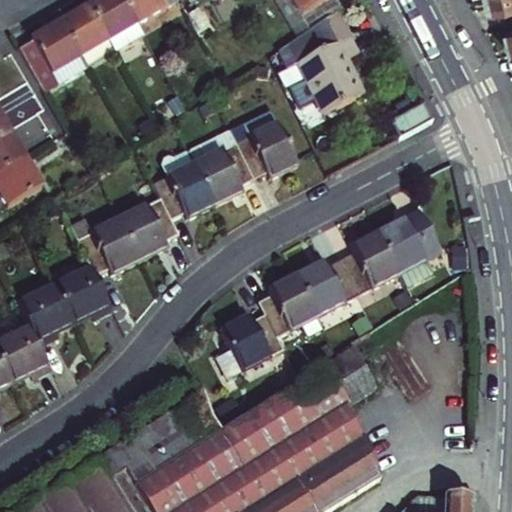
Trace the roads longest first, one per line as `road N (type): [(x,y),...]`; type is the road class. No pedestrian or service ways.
road 1 (residential): [(476,126),(243,251),(102,392),(0,461)]
road 2 (secondary): [(410,0),(476,126)]
road 3 (secondary): [(476,126),(511,263)]
